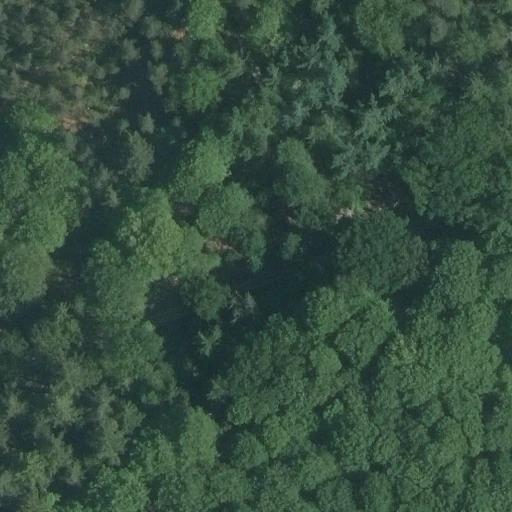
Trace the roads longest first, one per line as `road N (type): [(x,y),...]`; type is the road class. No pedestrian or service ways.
road 1 (track): [(0,374),(360,244)]
road 2 (track): [(360,244),(204,0)]
road 3 (track): [(511,193),(360,244)]
